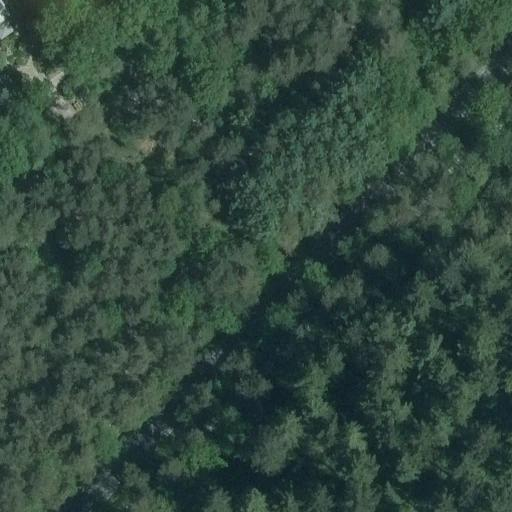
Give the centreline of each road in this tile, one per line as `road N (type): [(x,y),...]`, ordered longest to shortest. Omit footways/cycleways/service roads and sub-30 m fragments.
road 1 (secondary): [(78,511),(511,57)]
road 2 (track): [(0,138),(28,106),(161,20),(232,0)]
